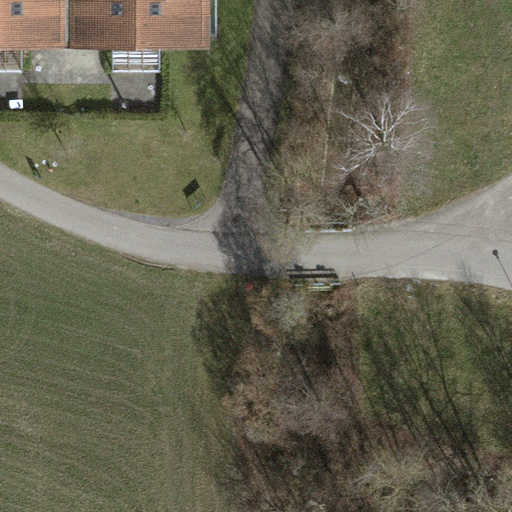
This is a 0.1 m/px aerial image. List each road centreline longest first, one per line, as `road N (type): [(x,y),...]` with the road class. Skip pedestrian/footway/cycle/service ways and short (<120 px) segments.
road 1 (residential): [(511,273),(461,255),(226,253)]
road 2 (residential): [(226,253),(268,0)]
road 3 (residential): [(226,253),(65,222),(0,177)]
